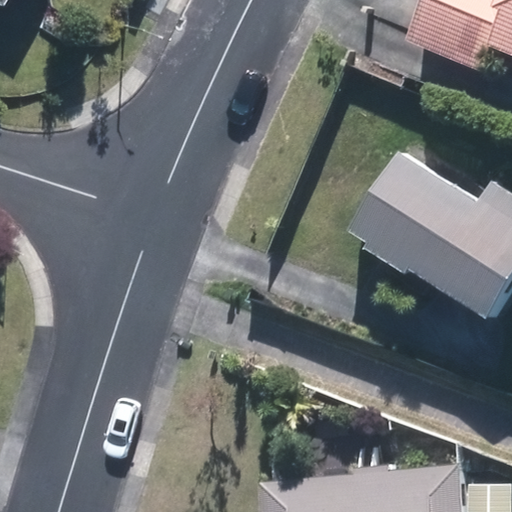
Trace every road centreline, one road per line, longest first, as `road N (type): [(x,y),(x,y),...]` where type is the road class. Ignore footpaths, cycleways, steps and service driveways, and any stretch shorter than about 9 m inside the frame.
road 1 (unknown): [(182,320),(511,435)]
road 2 (residential): [(153,216),(60,511)]
road 3 (residential): [(250,0),(153,216)]
road 4 (residential): [(153,216),(0,165)]
